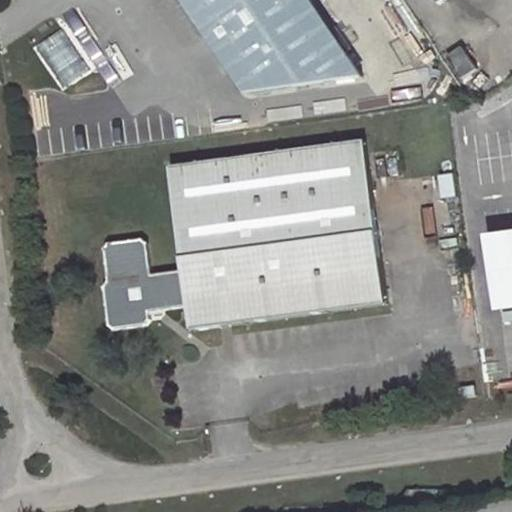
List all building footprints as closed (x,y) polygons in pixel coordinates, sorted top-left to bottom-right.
[(185,0),(253,103),(371,88),(314,0),(185,0)] [(471,56),(459,64),(473,85),(486,76),(471,56)] [(196,335),(392,308),(368,144),(174,170),(187,272),(148,276),(142,246),(136,240),(117,242),(108,249),(112,275),(108,287),(114,327),(122,332),(147,330),(154,323),(154,317),(192,312),(196,335)] [(510,313),(511,313),(511,236),(501,238),(510,313)] [(505,314),(510,313),(501,238),(496,239),(505,314)] [(464,398),(486,394),(485,381),(462,384),(464,398)]
